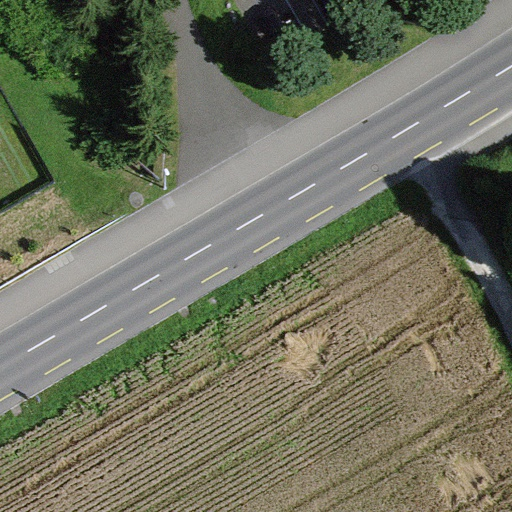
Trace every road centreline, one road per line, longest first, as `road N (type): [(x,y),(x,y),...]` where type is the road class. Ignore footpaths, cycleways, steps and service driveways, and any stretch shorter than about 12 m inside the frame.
road 1 (primary): [(0,368),(511,75)]
road 2 (track): [(511,306),(409,136)]
